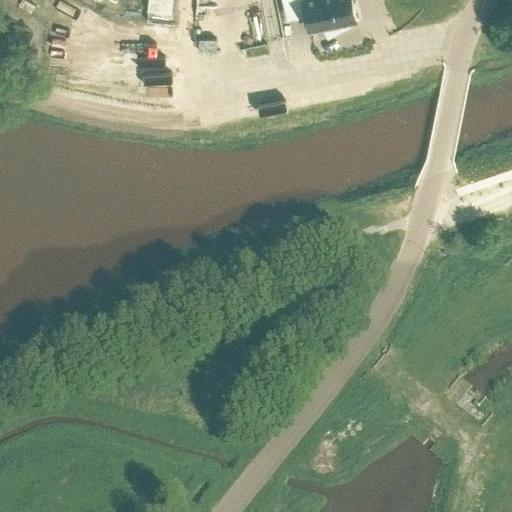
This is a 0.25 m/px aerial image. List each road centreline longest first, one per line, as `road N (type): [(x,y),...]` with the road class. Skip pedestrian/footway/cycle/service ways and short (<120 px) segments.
road 1 (tertiary): [(226,511),(364,339),(394,285),(423,220),(462,34),(478,0)]
road 2 (track): [(134,103),(92,98),(0,64)]
